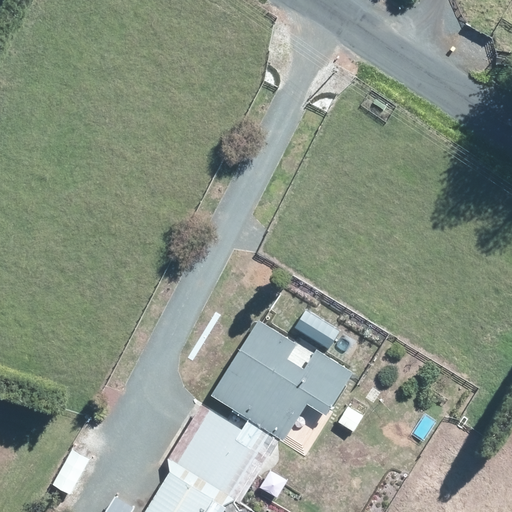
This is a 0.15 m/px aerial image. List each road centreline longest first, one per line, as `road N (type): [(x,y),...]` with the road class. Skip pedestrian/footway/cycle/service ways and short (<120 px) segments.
road 1 (unknown): [(337,18),(101,487)]
road 2 (unclassified): [(511,133),(309,0)]
